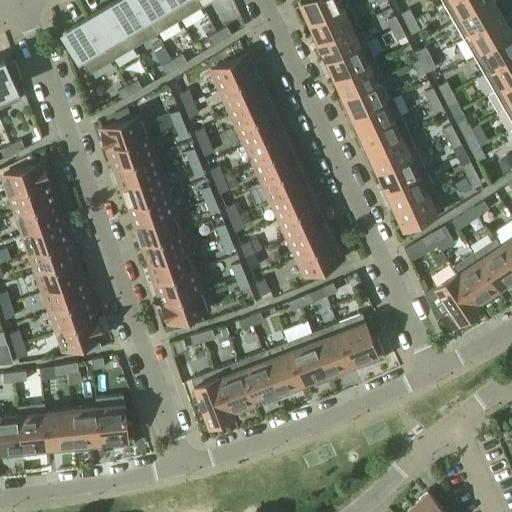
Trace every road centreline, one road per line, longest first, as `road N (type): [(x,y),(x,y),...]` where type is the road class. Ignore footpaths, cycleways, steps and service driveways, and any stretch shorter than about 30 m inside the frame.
road 1 (residential): [(182,464),(20,13)]
road 2 (residential): [(432,372),(258,0)]
road 3 (residential): [(182,464),(303,428),(432,372)]
road 4 (residential): [(0,502),(122,483),(182,464)]
road 5 (residential): [(359,511),(456,423)]
